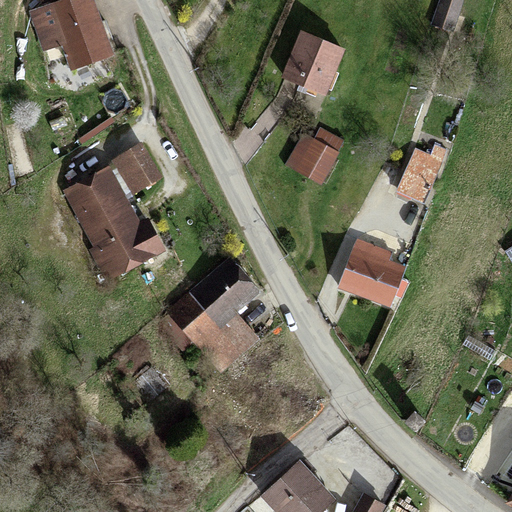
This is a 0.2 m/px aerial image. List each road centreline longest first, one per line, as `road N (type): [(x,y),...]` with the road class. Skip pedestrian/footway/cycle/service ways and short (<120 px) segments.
road 1 (residential): [(149,0),(248,216),(351,399)]
road 2 (residential): [(351,399),(224,511)]
road 3 (residential): [(351,399),(477,511)]
